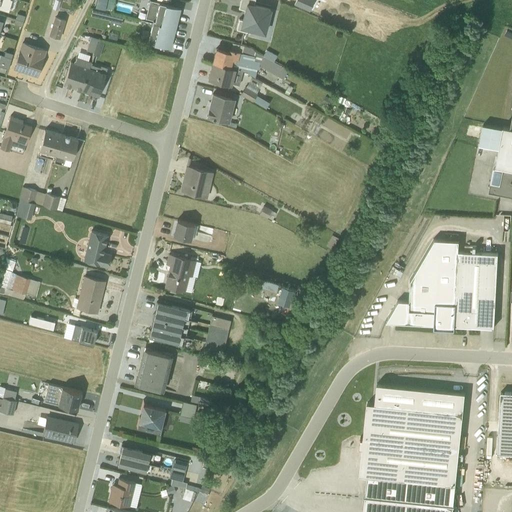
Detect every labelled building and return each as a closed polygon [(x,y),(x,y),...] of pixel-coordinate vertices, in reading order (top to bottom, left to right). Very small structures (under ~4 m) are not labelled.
[(0,0),(0,8),(8,11),(11,0),(0,0)] [(98,0),(96,7),(104,9),(113,10),(114,3),(106,2),(99,0),(98,0)] [(175,28),(177,20),(179,8),(170,6),(169,8),(167,8),(168,4),(150,0),(149,0),(144,20),(175,28)] [(254,0),(239,0),(238,8),(244,10),(242,19),(238,18),(235,29),(246,32),(247,29),(265,34),(271,8),(253,3),(254,0)] [(123,17),(93,10),(91,16),(110,20),(109,22),(121,24),(123,17)] [(50,35),(62,37),(65,17),(54,15),(50,35)] [(152,22),(147,41),(157,44),(158,41),(160,42),(160,44),(169,46),(172,36),(173,36),(175,28),(152,22)] [(21,42),(14,68),(24,71),(37,75),(45,50),(21,42)] [(259,66),(282,79),(288,69),(273,61),(263,55),(250,47),(243,45),(241,52),(239,51),(228,48),(227,50),(215,48),(212,62),(248,72),(248,73),(254,77),(256,71),(259,66)] [(0,65),(9,68),(13,52),(4,49),(0,62),(0,65)] [(266,49),(263,55),(273,61),(276,55),(266,49)] [(70,61),(63,84),(81,90),(91,62),(76,57),(74,62),(70,61)] [(238,85),(242,70),(212,62),(206,78),(231,85),(232,83),(238,85)] [(91,64),(81,90),(98,95),(107,67),(101,65),(100,67),(91,64)] [(239,94),(252,101),(257,92),(256,92),(260,85),(249,79),(245,86),(244,85),(239,94)] [(229,121),(234,98),(212,93),(207,116),(229,121)] [(256,94),(252,101),(265,108),(269,102),(256,94)] [(25,144),(31,125),(22,122),(23,119),(10,115),(0,145),(0,147),(8,150),(9,149),(22,153),(25,144)] [(468,135),(479,136),(481,125),(469,123),(468,135)] [(511,127),(510,127),(503,126),(502,127),(482,124),(479,144),(498,148),(495,165),(493,165),(488,190),(511,194),(511,127)] [(61,134),(44,129),(38,154),(54,159),(61,134)] [(69,166),(77,138),(61,134),(54,159),(53,162),(69,166)] [(184,191),(206,197),(213,172),(186,166),(183,178),(180,190),(184,191)] [(19,199),(41,205),(44,193),(39,192),(39,191),(22,186),(19,198),(19,199)] [(48,188),(46,192),(45,192),(41,205),(61,210),(65,198),(50,193),(51,189),(48,188)] [(35,203),(20,199),(16,214),(31,218),(35,203)] [(268,217),(272,208),(264,204),(260,213),(268,217)] [(274,219),(278,212),(272,210),(269,217),(274,219)] [(0,212),(0,221),(10,224),(12,216),(0,212)] [(173,235),(190,240),(193,240),(197,225),(176,220),(173,235)] [(107,235),(90,230),(83,260),(107,266),(111,254),(102,252),(107,235)] [(458,251),(458,240),(433,238),(408,280),(407,300),(397,299),(384,321),(385,321),(433,323),(433,327),(454,329),(454,324),(455,325),(494,327),(497,253),(458,250),(458,251)] [(164,285),(184,290),(188,275),(192,276),(196,260),(168,253),(165,263),(169,264),(164,285)] [(0,270),(0,292),(23,300),(25,294),(35,297),(40,282),(0,270)] [(104,281),(84,275),(78,299),(76,298),(73,298),(71,306),(74,307),(72,314),(78,315),(80,308),(95,312),(96,312),(104,281)] [(191,310),(156,302),(155,308),(155,309),(155,311),(189,319),(191,310)] [(187,327),(189,319),(183,317),(155,311),(154,313),(152,319),(187,327)] [(230,320),(211,315),(209,324),(228,329),(230,320)] [(187,327),(152,319),(150,325),(151,326),(151,328),(185,336),(187,327)] [(74,324),(71,339),(92,344),(96,330),(74,324)] [(228,329),(209,324),(207,333),(226,338),(228,329)] [(149,330),(148,336),(183,345),(185,336),(151,328),(150,330),(149,330)] [(205,340),(224,345),(226,338),(207,333),(205,340)] [(205,341),(205,340),(203,350),(222,354),(224,345),(205,341)] [(162,392),(172,353),(162,350),(161,352),(145,348),(136,382),(136,383),(153,387),(152,389),(162,392)] [(201,368),(213,372),(216,364),(203,360),(201,368)] [(41,382),(37,399),(76,408),(81,391),(41,382)] [(453,504),(465,392),(377,383),(374,402),(367,401),(362,437),(360,437),(359,447),(361,447),(359,474),(367,475),(365,495),(453,504)] [(511,453),(511,391),(500,391),(497,452),(511,453)] [(192,395),(190,402),(209,407),(210,400),(192,395)] [(13,414),(16,400),(2,397),(0,405),(0,415),(8,418),(9,413),(13,414)] [(196,404),(182,401),(179,414),(193,417),(196,404)] [(142,403),(136,426),(159,432),(165,409),(142,403)] [(73,441),(77,423),(46,415),(45,417),(38,416),(36,424),(43,425),(42,433),(41,435),(73,441)] [(124,454),(123,456),(123,459),(118,457),(116,464),(148,473),(151,462),(153,453),(121,445),(119,452),(124,454)] [(186,461),(174,458),(171,467),(184,470),(186,461)] [(167,483),(184,488),(186,482),(181,480),(184,470),(171,467),(167,483)] [(141,484),(141,483),(118,477),(116,484),(112,483),(110,491),(111,492),(109,501),(135,507),(141,484)] [(200,484),(197,498),(206,500),(210,487),(200,484)] [(174,492),(172,485),(166,487),(168,494),(174,492)] [(185,488),(182,498),(190,501),(193,491),(185,488)] [(451,511),(453,504),(365,495),(362,511),(451,511)]
